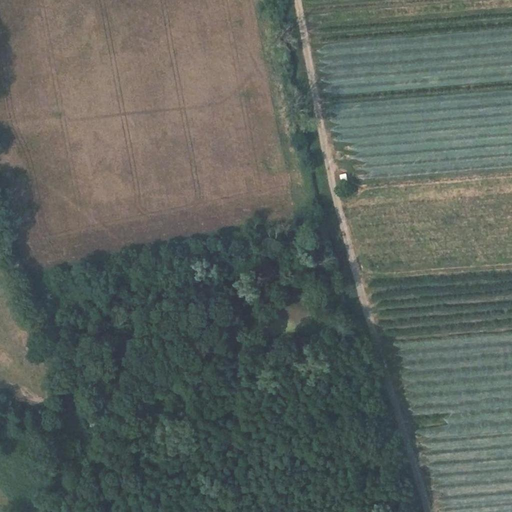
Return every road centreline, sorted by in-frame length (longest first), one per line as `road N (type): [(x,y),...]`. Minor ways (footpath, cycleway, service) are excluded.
road 1 (track): [(429,511),(344,234),(297,0)]
road 2 (track): [(121,511),(0,235)]
road 3 (track): [(241,511),(416,471)]
